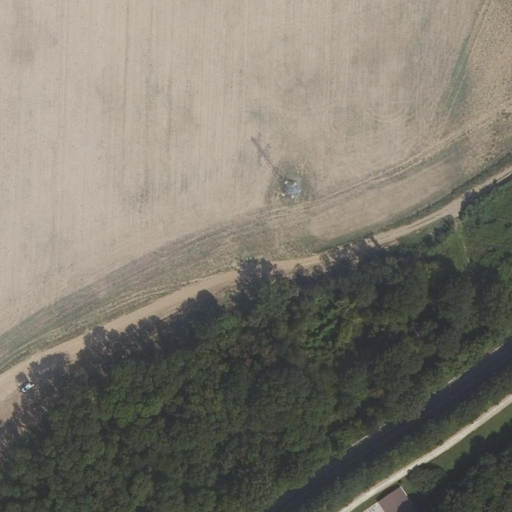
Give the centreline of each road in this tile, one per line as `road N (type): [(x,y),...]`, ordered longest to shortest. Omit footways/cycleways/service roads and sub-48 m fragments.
road 1 (track): [(0,405),(191,294),(451,214),(511,176)]
road 2 (tertiary): [(511,345),(272,511)]
road 3 (track): [(511,395),(349,511)]
